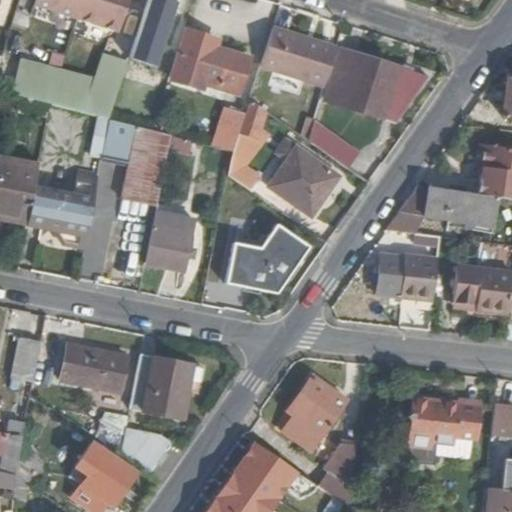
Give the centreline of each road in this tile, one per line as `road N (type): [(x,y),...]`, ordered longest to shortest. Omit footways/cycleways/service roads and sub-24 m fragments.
road 1 (residential): [(290,337),(489,51)]
road 2 (residential): [(290,337),(0,280)]
road 3 (residential): [(511,361),(290,337)]
road 4 (residential): [(165,511),(290,337)]
road 5 (residential): [(489,51),(335,0)]
